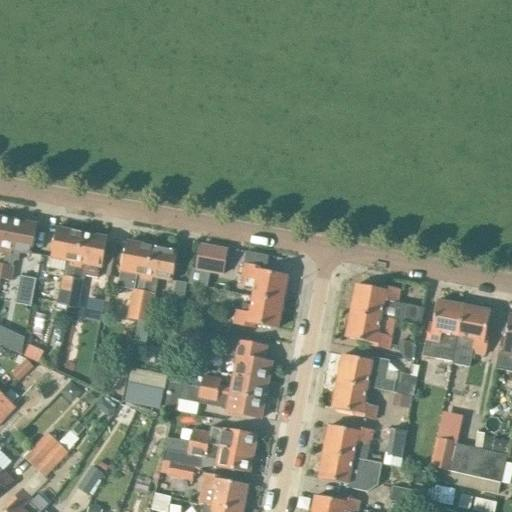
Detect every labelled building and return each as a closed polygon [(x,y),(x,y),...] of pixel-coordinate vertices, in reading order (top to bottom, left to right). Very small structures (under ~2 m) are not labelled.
[(6,255),(12,220),(0,217),(0,248),(1,249),(0,251),(0,253),(5,255),(6,255)] [(4,265),(13,267),(14,263),(18,264),(20,253),(32,255),(38,225),(12,220),(6,255),(5,255),(3,265),(4,265)] [(76,268),(82,233),(57,229),(51,258),(66,261),(63,278),(64,278),(74,280),(76,268)] [(108,238),(82,233),(76,268),(74,280),(85,282),(85,277),(100,280),(108,238)] [(118,288),(134,291),(144,293),(146,281),(152,247),(127,242),(118,288)] [(223,274),(228,249),(199,244),(194,269),(223,274)] [(153,247),(152,247),(146,281),(144,293),(155,295),(156,296),(159,279),(172,282),(178,252),(153,247)] [(249,250),(246,262),(267,266),(270,255),(249,250)] [(13,267),(4,265),(1,279),(11,281),(14,267),(13,267)] [(253,297),(283,303),(288,276),(262,271),(263,268),(245,265),(241,285),(254,288),(253,297)] [(21,275),(16,304),(31,307),(37,278),(21,275)] [(71,292),(74,280),(64,278),(59,304),(68,306),(71,292)] [(85,282),(74,280),(71,292),(68,306),(70,306),(72,293),(82,295),(85,282)] [(351,311),(381,317),(421,325),(424,309),(397,304),(400,290),(380,286),(379,290),(356,285),(351,311)] [(129,320),(138,322),(144,293),(134,291),(129,320)] [(144,293),(138,322),(149,324),(155,295),(144,293)] [(278,329),(283,303),(253,297),(250,313),(236,311),(234,325),(255,329),(256,325),(278,329)] [(84,320),(88,321),(100,323),(104,302),(88,299),(84,320)] [(453,362),(464,306),(437,301),(433,324),(429,324),(423,356),(453,362)] [(464,306),(453,362),(452,364),(470,368),(472,355),(485,358),(490,332),(486,332),(490,312),(464,306)] [(189,310),(186,320),(198,323),(201,313),(189,310)] [(378,334),(381,317),(351,311),(346,338),(369,343),(368,346),(388,350),(391,337),(378,334)] [(511,374),(511,373),(511,315),(509,315),(505,339),(502,338),(495,370),(511,374)] [(145,346),(149,324),(138,322),(134,344),(145,346)] [(181,328),(178,345),(200,349),(203,332),(181,328)] [(24,354),(26,338),(15,332),(8,347),(20,352),(24,354)] [(415,358),(418,341),(400,338),(399,345),(403,356),(415,358)] [(237,356),(233,376),(267,382),(271,362),(263,361),(265,347),(240,342),(237,356)] [(40,362),(45,351),(28,344),(24,355),(40,362)] [(337,381),(337,382),(367,388),(367,387),(413,396),(417,374),(399,371),(398,378),(388,376),(390,365),(342,356),(337,381)] [(27,360),(12,375),(18,381),(33,366),(27,360)] [(181,369),(171,367),(169,380),(171,381),(179,382),(181,369)] [(202,387),(264,399),(267,382),(233,376),(205,370),(202,387)] [(95,374),(91,387),(105,392),(109,379),(95,374)] [(178,409),(183,383),(179,382),(171,381),(166,406),(178,409)] [(367,388),(337,382),(332,409),(354,413),(354,416),(375,420),(378,405),(364,403),(367,388)] [(164,390),(128,383),(124,404),(160,411),(164,390)] [(264,400),(264,399),(202,387),(191,385),(188,399),(228,407),(226,413),(260,420),(264,400)] [(393,404),(411,407),(413,397),(395,393),(393,404)] [(8,396),(0,403),(0,422),(17,404),(8,396)] [(95,406),(100,410),(103,411),(109,404),(103,398),(95,406)] [(79,438),(86,431),(80,425),(73,433),(79,438)] [(323,453),(367,461),(370,444),(372,431),(352,427),(351,431),(328,426),(323,453)] [(209,446),(253,455),(257,436),(212,427),(209,446)] [(191,443),(206,446),(209,431),(194,429),(191,443)] [(390,430),(386,450),(401,453),(405,433),(390,430)] [(34,469),(35,469),(59,444),(49,435),(25,460),(34,469)] [(206,446),(191,443),(190,443),(169,438),(165,459),(202,466),(204,460),(206,446)] [(434,468),(468,476),(474,447),(440,439),(434,468)] [(59,444),(35,469),(43,478),(68,452),(59,444)] [(250,474),(253,455),(209,446),(205,466),(250,474)] [(474,447),(468,476),(501,483),(508,455),(474,447)] [(367,461),(323,453),(318,479),(347,485),(347,488),(361,491),(364,477),(373,479),(376,463),(367,461)] [(196,467),(171,462),(169,475),(193,479),(196,467)] [(93,466),(78,488),(87,494),(103,472),(93,466)] [(0,470),(0,495),(15,480),(3,470),(1,472),(0,470)] [(413,482),(428,485),(430,473),(416,470),(413,482)] [(205,505),(205,506),(213,507),(240,511),(243,511),(248,486),(227,482),(228,476),(206,472),(200,504),(205,505)] [(428,491),(393,484),(390,500),(424,507),(428,491)] [(39,511),(30,503),(33,500),(22,490),(8,505),(10,508),(6,511),(39,511)] [(151,509),(162,511),(181,511),(183,505),(171,503),(172,496),(155,492),(151,509)] [(311,511),(357,511),(360,500),(338,496),(337,501),(315,496),(311,511)] [(475,498),(473,511),(481,511),(494,511),(496,501),(475,498)] [(390,503),(388,511),(410,511),(412,508),(390,503)]
